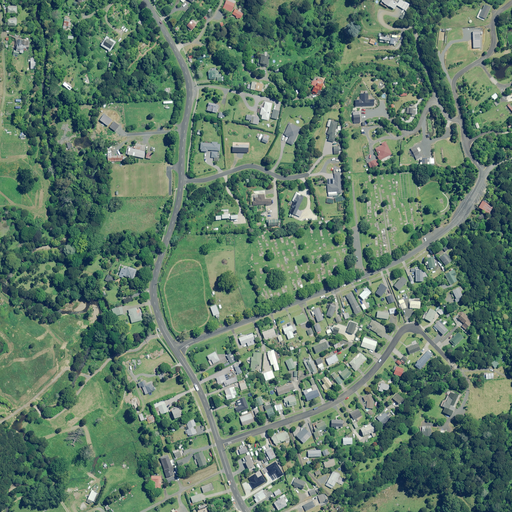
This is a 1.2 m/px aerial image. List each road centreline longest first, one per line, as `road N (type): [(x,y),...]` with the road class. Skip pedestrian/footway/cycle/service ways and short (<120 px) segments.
road 1 (residential): [(176,351),(420,247),(457,218),(484,171)]
road 2 (residential): [(219,444),(347,393),(406,327),(448,359)]
road 3 (secondary): [(145,0),(188,81),(180,179)]
road 4 (secondary): [(180,179),(152,291),(176,351)]
road 5 (residential): [(461,120),(453,80),(492,46),(491,25),(511,1)]
road 6 (residential): [(180,179),(250,165),(280,178),(308,174)]
